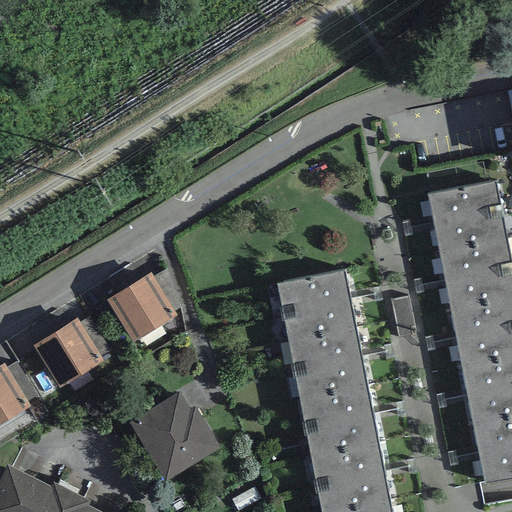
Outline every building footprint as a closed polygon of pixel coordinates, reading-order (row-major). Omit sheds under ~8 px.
[(511,263),(495,178),(428,191),(484,479),(511,473),(511,263)] [(393,511),(345,267),(277,280),(322,511),(393,511)] [(150,269),(106,296),(132,339),(176,312),(150,269)] [(77,314),(33,341),(59,384),(103,357),(77,314)] [(4,360),(0,362),(0,420),(30,402),(4,360)] [(191,406),(179,388),(129,419),(165,478),(221,444),(195,403),(191,406)] [(51,482),(7,460),(0,474),(0,511),(111,511),(88,500),(90,495),(53,477),(51,482)]
